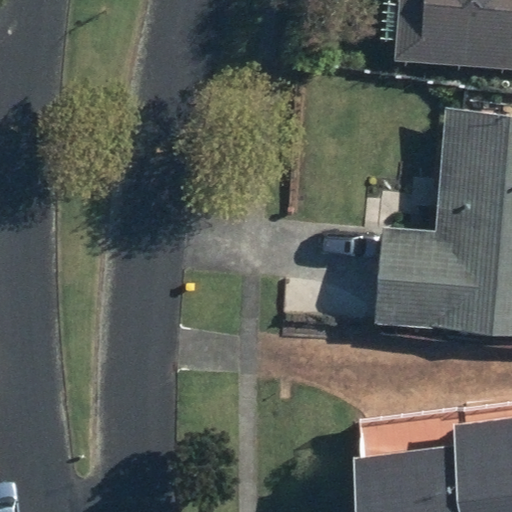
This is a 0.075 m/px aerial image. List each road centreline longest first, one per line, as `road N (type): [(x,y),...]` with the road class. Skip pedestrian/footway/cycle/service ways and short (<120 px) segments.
road 1 (residential): [(50,511),(24,418),(11,296),(29,0)]
road 2 (residential): [(188,0),(137,301),(127,511)]
